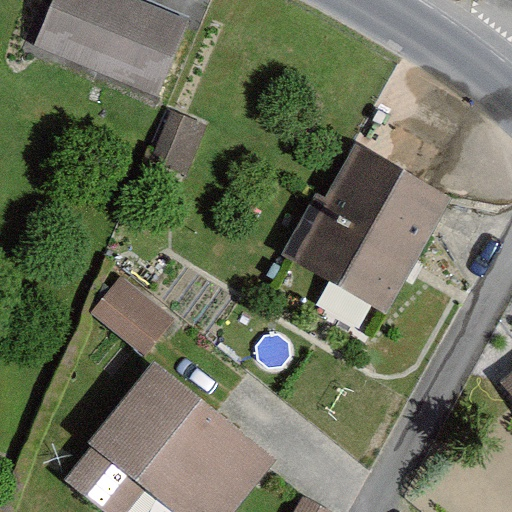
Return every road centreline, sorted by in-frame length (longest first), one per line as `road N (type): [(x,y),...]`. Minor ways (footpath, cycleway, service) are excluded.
road 1 (residential): [(511,261),(371,511)]
road 2 (tertiary): [(505,85),(438,34),(372,0)]
